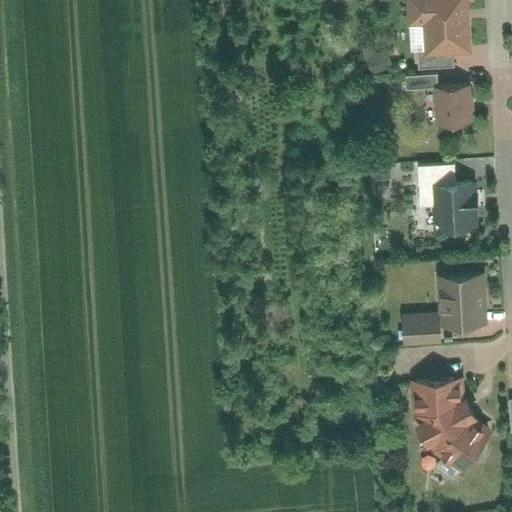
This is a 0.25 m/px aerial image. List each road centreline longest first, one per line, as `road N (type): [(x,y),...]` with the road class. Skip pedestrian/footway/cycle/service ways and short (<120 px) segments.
road 1 (unclassified): [(0,359),(9,511)]
road 2 (residential): [(504,108),(511,228)]
